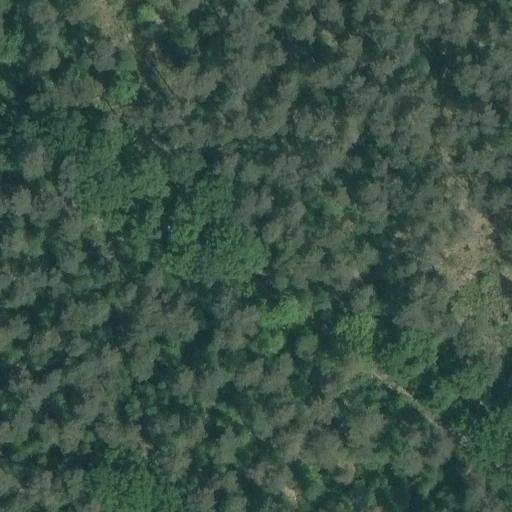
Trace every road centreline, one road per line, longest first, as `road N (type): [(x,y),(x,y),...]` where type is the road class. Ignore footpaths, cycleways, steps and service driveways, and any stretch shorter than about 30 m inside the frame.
road 1 (track): [(0,96),(511,448)]
road 2 (track): [(82,511),(228,258)]
